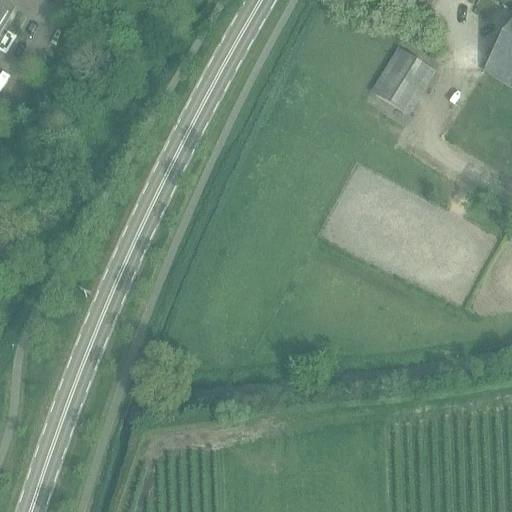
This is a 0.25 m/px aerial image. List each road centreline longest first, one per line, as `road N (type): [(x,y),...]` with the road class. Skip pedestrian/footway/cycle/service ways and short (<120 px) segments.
road 1 (secondary): [(30,511),(76,374),(135,238),(261,0)]
road 2 (residential): [(0,112),(68,0)]
